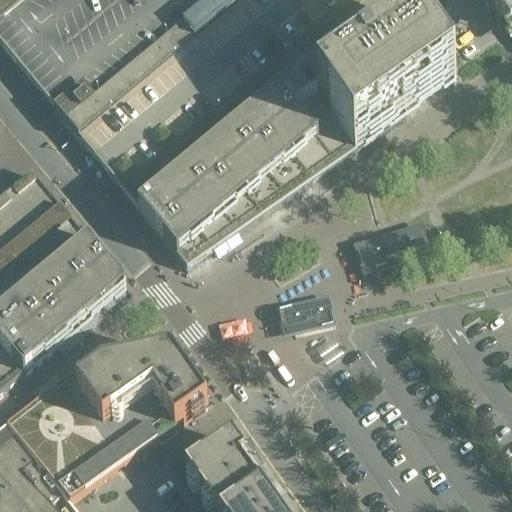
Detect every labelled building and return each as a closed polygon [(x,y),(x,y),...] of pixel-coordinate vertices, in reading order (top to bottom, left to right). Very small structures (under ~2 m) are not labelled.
[(407,121),(402,115),(450,82),(454,88),(456,87),(395,0),(0,0),(0,49),(3,53),(5,51),(17,66),(15,67),(35,91),(37,90),(56,113),(54,114),(187,275),(407,121)] [(511,0),(484,0),(488,5),(483,8),(488,14),(492,11),(501,23),(496,26),(500,32),(505,29),(511,38),(511,0)] [(0,399),(38,368),(127,294),(32,179),(29,181),(30,181),(0,205),(0,399)] [(421,231),(366,248),(374,275),(429,258),(421,231)] [(330,308),(290,317),(295,339),(335,330),(330,308)] [(7,431),(63,499),(70,508),(208,412),(176,365),(175,359),(172,360),(70,382),(7,431)] [(0,511),(53,511),(52,510),(63,499),(7,431),(6,432),(6,431),(0,436),(0,511)] [(279,511),(231,444),(186,476),(210,511),(279,511)]
